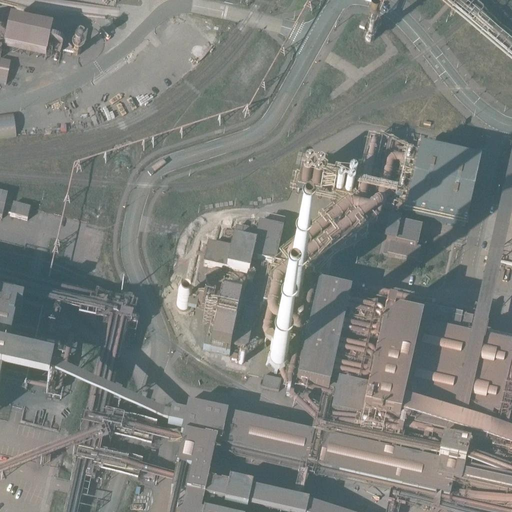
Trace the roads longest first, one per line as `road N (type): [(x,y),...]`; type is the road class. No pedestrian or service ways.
road 1 (unclassified): [(107,511),(118,498),(160,336),(129,255),(143,185),(162,164),(261,131),(338,0)]
road 2 (unclassified): [(511,126),(469,101),(378,0)]
road 3 (unknown): [(492,146),(436,126),(367,122),(349,131),(339,163)]
